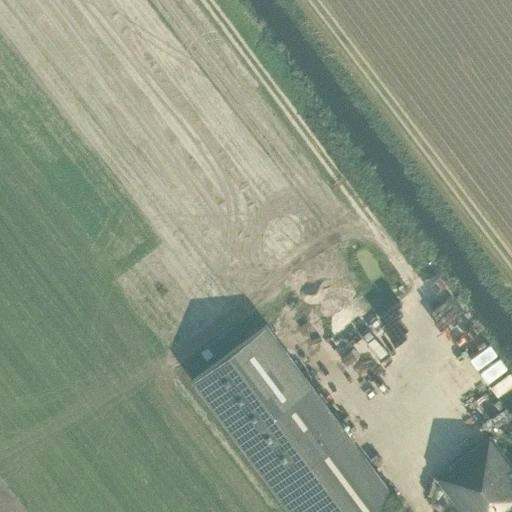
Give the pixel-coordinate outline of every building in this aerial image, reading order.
[(193,380),(257,465),(291,511),(385,511),(400,502),(267,325),(193,380)] [(349,360),(344,370),(357,377),(362,367),(349,360)] [(511,400),(498,412),(506,423),(511,417),(511,400)] [(475,447),(437,480),(460,511),(511,511),(511,462),(491,434),(475,447)] [(459,457),(468,449),(459,439),(450,447),(459,457)]
